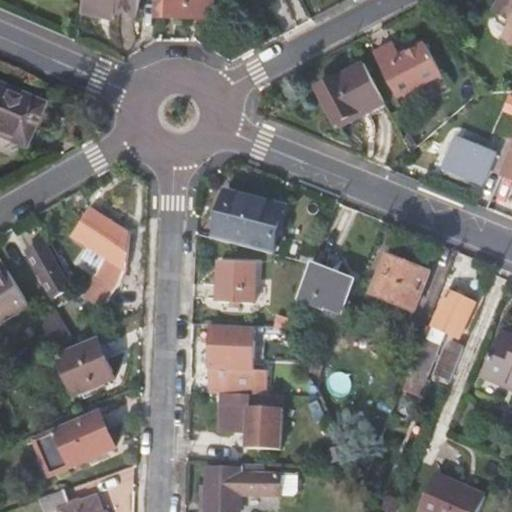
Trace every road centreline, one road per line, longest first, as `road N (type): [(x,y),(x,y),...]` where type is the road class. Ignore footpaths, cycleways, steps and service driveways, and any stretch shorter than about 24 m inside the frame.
road 1 (residential): [(160,511),(179,147)]
road 2 (residential): [(213,124),(511,243)]
road 3 (residential): [(393,0),(215,96)]
road 4 (residential): [(146,132),(0,214)]
road 5 (residential): [(0,33),(140,93)]
